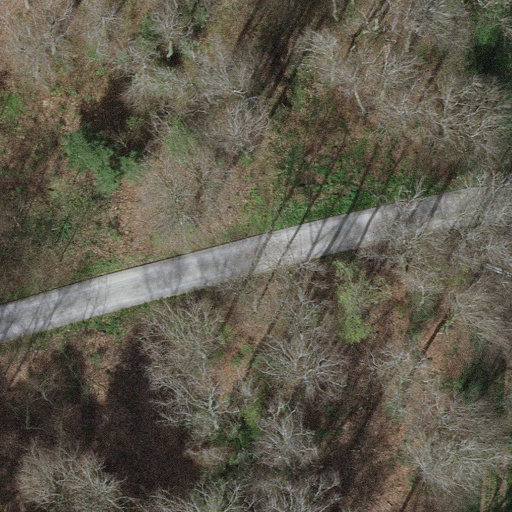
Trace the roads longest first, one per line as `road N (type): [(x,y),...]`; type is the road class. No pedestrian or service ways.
road 1 (unclassified): [(511,207),(295,245),(0,325)]
road 2 (track): [(468,511),(495,346),(484,207)]
